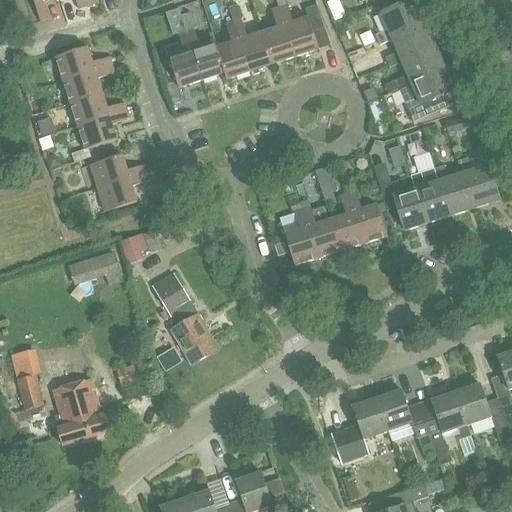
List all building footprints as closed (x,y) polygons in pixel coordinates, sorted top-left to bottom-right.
[(34,0),(41,22),(50,20),(44,2),(50,0),(34,0)] [(76,0),(80,10),(88,8),(85,0),(76,0)] [(295,24),(289,6),(287,7),(285,0),(277,0),(280,9),(297,58),(320,51),(314,33),(324,29),(316,6),(304,9),(308,20),(295,24)] [(390,38),(425,23),(415,0),(381,14),(388,31),(376,36),(380,46),(392,41),(390,38)] [(274,66),(264,34),(249,39),(243,22),(242,22),(243,18),(240,7),(237,5),(230,8),(231,11),(251,73),(274,66)] [(264,34),(274,66),(297,58),(280,9),(279,9),(273,11),(279,29),(264,34)] [(227,74),(226,74),(228,81),(251,73),(231,11),(229,12),(231,15),(223,18),(226,27),(227,27),(233,44),(219,49),(218,49),(227,74)] [(188,33),(204,82),(226,74),(227,74),(218,49),(219,49),(217,43),(201,48),(195,30),(193,31),(195,24),(192,16),(189,15),(182,17),(188,33)] [(401,60),(435,45),(425,23),(390,38),(392,41),(397,53),(385,58),(389,68),(401,63),(402,62),(401,60)] [(181,89),(204,82),(188,33),(179,35),(182,45),(167,50),(172,63),(160,67),(167,87),(178,83),(181,89)] [(395,81),(399,90),(411,85),(410,82),(444,68),(435,45),(401,60),(402,62),(402,63),(401,63),(407,76),(395,81)] [(57,60),(65,83),(114,67),(111,59),(93,65),(88,50),(57,60)] [(65,83),(72,106),(103,96),(98,81),(116,75),(114,67),(65,83)] [(408,114),(412,122),(449,106),(444,95),(454,91),(444,68),(410,82),(411,85),(399,90),(408,114)] [(34,79),(20,84),(23,94),(37,90),(34,79)] [(385,95),(370,101),(380,129),(395,124),(385,95)] [(72,106),(79,129),(129,113),(126,105),(108,111),(103,96),(72,106)] [(79,129),(87,152),(119,142),(114,126),(132,121),(129,113),(79,129)] [(444,123),(448,136),(471,129),(467,116),(444,123)] [(414,145),(424,142),(421,133),(412,136),(414,145)] [(405,164),(400,147),(389,151),(394,168),(405,164)] [(422,171),(438,166),(433,150),(417,155),(422,171)] [(60,160),(53,157),(46,159),(50,172),(62,168),(60,160)] [(92,167),(99,191),(149,175),(146,167),(129,173),(124,157),(92,167)] [(465,175),(476,210),(500,202),(490,167),(472,172),(468,159),(457,162),(461,176),(465,175)] [(441,181),(452,217),(476,210),(465,175),(461,176),(448,180),(445,166),(438,168),(433,170),(437,183),(441,181)] [(418,189),(429,224),(452,217),(441,181),(437,183),(433,170),(410,178),(415,190),(418,189)] [(99,191),(107,214),(138,204),(133,188),(151,183),(149,175),(99,191)] [(405,232),(429,224),(418,189),(415,190),(402,194),(398,182),(380,188),(387,212),(398,208),(405,232)] [(349,195),(364,244),(387,237),(377,205),(362,210),(357,192),(349,195)] [(331,219),(341,251),(364,244),(349,195),(341,197),(346,215),(331,219)] [(291,201),(294,211),(302,208),(299,199),(291,201)] [(303,209),(318,259),(341,251),(331,219),(316,224),(311,206),(303,209)] [(300,229),(285,234),(295,266),(318,259),(303,209),(295,212),(300,229)] [(144,235),(121,244),(129,264),(142,259),(139,252),(149,249),(144,235)] [(284,244),(275,247),(279,257),(287,254),(284,244)] [(104,278),(108,289),(124,283),(114,252),(68,267),(74,286),(104,278)] [(152,288),(171,319),(179,315),(193,307),(174,274),(152,288)] [(199,317),(193,307),(179,315),(180,318),(170,323),(174,329),(172,330),(193,366),(219,351),(200,317),(199,317)] [(165,312),(160,315),(165,322),(169,319),(165,312)] [(511,400),(509,391),(511,389),(511,352),(497,358),(503,376),(492,380),(498,399),(510,434),(511,433),(511,400)] [(116,371),(120,386),(137,382),(133,366),(116,371)] [(25,411),(44,406),(36,377),(17,382),(25,411)] [(56,419),(64,448),(113,434),(105,405),(100,407),(92,379),(51,391),(59,418),(56,419)] [(510,434),(498,399),(486,403),(480,385),(455,393),(467,427),(491,418),(500,442),(511,438),(510,434)] [(417,440),(430,436),(426,424),(420,405),(408,409),(401,390),(376,399),(388,433),(391,442),(415,434),(417,440)] [(430,436),(443,479),(450,477),(447,467),(450,466),(449,463),(452,462),(444,440),(458,436),(460,441),(471,437),(467,427),(455,393),(431,402),(437,420),(426,424),(430,436)] [(364,442),(388,433),(376,399),(351,408),(358,427),(347,431),(357,460),(369,456),(364,442)] [(242,501),(229,505),(231,511),(256,511),(272,507),(261,473),(235,482),(242,501)] [(385,511),(416,511),(414,503),(429,498),(424,485),(386,498),(390,510),(385,511)] [(231,511),(229,505),(215,510),(208,492),(184,500),(188,511),(231,511)] [(188,511),(184,500),(160,508),(160,511),(188,511)]
